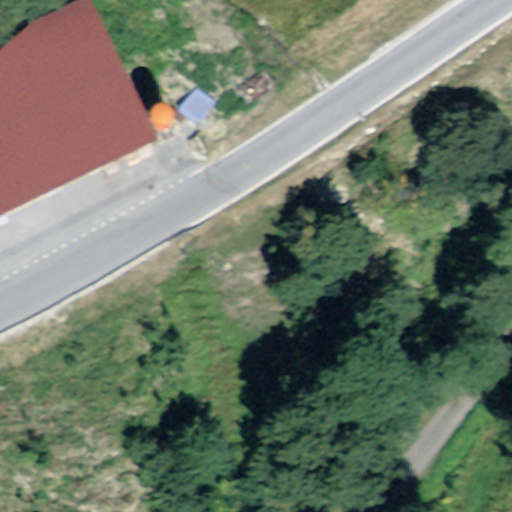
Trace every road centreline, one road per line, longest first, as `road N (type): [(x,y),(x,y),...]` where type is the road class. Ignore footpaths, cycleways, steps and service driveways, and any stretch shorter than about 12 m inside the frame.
road 1 (tertiary): [(0,305),(336,109)]
road 2 (tertiary): [(336,109),(499,0)]
road 3 (track): [(511,369),(376,511)]
road 4 (tertiary): [(336,109),(465,0)]
